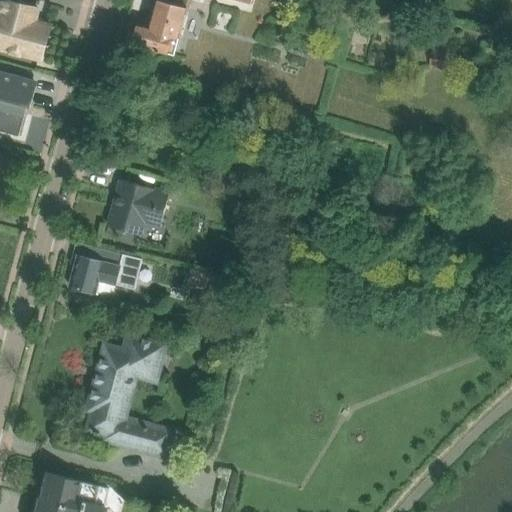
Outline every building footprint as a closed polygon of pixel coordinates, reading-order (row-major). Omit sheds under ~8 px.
[(0,0),(0,53),(42,65),(53,25),(38,21),(41,8),(8,0),(0,0)] [(133,47),(174,58),(187,8),(157,0),(156,0),(149,31),(138,28),(133,47)] [(418,64),(434,70),(439,56),(423,50),(418,64)] [(0,129),(18,135),(34,81),(0,70),(0,129)] [(159,227),(170,187),(119,173),(105,223),(145,234),(147,224),(159,227)] [(114,283),(121,260),(77,249),(68,282),(93,288),(95,278),(114,283)] [(80,434),(167,456),(175,425),(129,413),(137,379),(157,384),(169,337),(127,326),(123,343),(104,338),(80,434)] [(41,466),(29,511),(96,511),(104,481),(41,466)]
